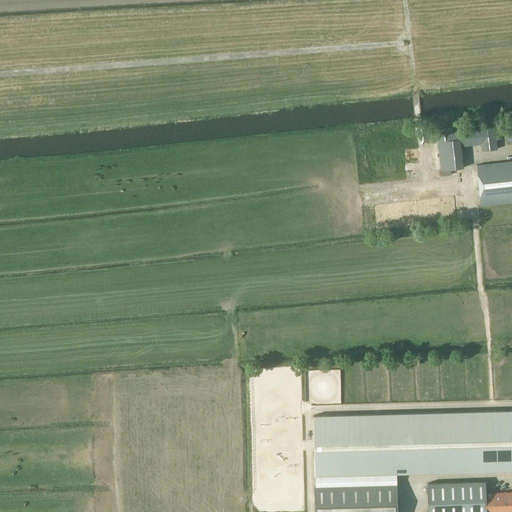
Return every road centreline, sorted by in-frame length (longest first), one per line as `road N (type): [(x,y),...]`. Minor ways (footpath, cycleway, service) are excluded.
road 1 (track): [(0,74),(407,42)]
road 2 (track): [(407,42),(433,174),(469,181),(470,163),(511,155)]
